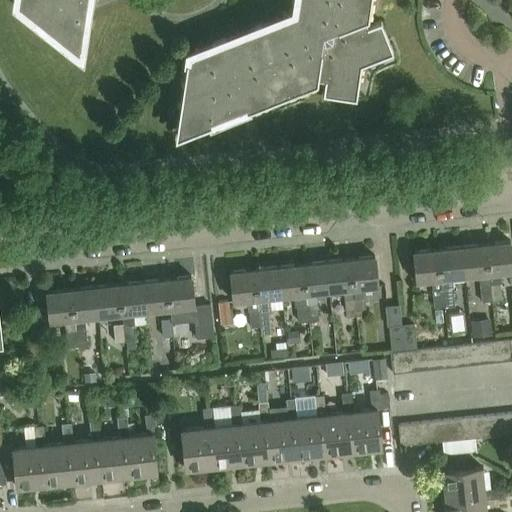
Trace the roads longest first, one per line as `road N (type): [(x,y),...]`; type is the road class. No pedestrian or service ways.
road 1 (unclassified): [(0,247),(511,193)]
road 2 (residential): [(405,511),(391,493),(371,491),(173,511)]
